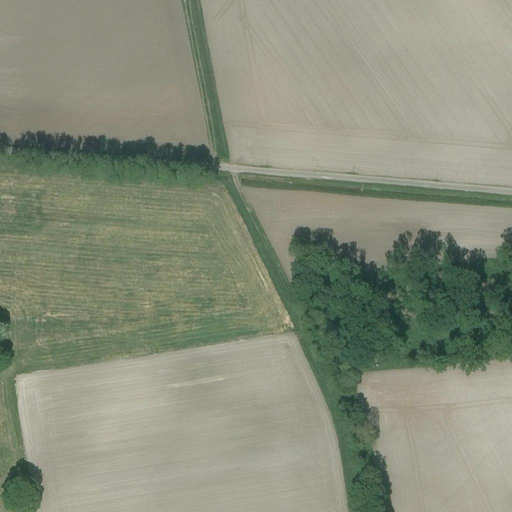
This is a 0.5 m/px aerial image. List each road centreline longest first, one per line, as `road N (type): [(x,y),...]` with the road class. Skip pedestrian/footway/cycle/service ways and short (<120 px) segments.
road 1 (unclassified): [(0,149),(511,193)]
road 2 (track): [(232,169),(351,419),(363,511)]
road 3 (track): [(185,0),(216,167)]
